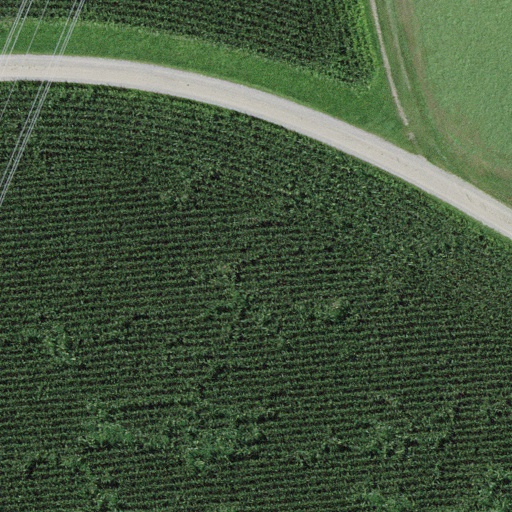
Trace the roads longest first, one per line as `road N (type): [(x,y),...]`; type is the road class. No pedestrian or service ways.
road 1 (track): [(511,225),(233,93),(80,71),(0,71)]
road 2 (track): [(449,192),(399,67),(388,0)]
